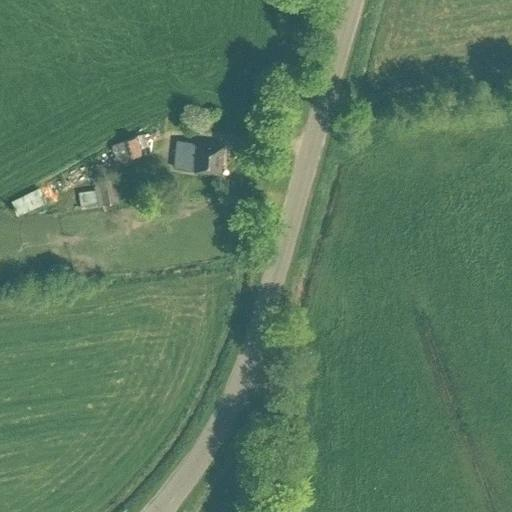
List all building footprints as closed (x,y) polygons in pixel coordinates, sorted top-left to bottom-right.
[(110,146),(116,163),(148,152),(146,147),(148,146),(143,134),(110,146)] [(195,170),(221,173),(224,145),(199,142),(199,143),(178,140),(175,167),(195,169),(195,170)] [(44,186),(50,198),(86,178),(79,166),(44,186)] [(78,193),(81,209),(117,203),(113,179),(93,182),(94,190),(78,193)] [(15,191),(0,196),(0,213),(20,206),(15,191)]
